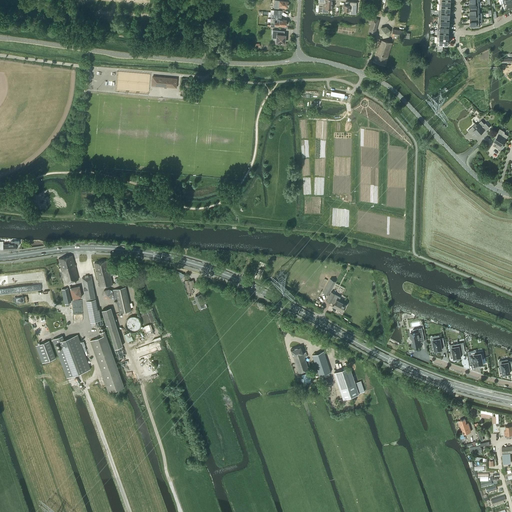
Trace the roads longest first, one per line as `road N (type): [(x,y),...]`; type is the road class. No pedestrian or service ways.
road 1 (primary): [(511,400),(395,362),(192,263),(74,247),(0,255)]
road 2 (tertiary): [(511,195),(475,176),(379,80),(301,58),(299,0)]
road 3 (unclassified): [(0,55),(225,79)]
road 4 (track): [(128,511),(83,386)]
